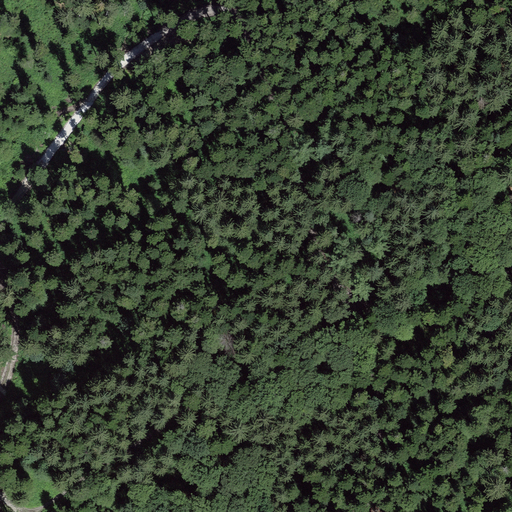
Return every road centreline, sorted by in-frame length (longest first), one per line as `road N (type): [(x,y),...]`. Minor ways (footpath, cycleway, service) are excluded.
road 1 (track): [(113,67),(186,21),(217,17),(241,25),(260,56),(318,242),(362,336),(379,409),(371,511)]
road 2 (track): [(113,67),(0,220)]
road 3 (track): [(511,346),(344,298)]
